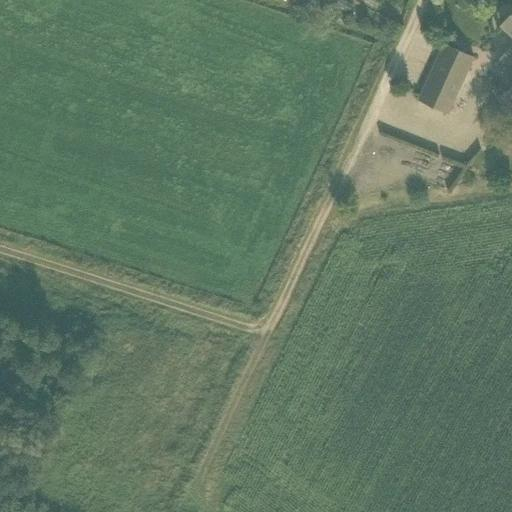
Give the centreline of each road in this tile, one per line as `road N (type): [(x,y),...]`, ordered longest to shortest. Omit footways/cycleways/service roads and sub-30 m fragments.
road 1 (track): [(267,335),(424,0)]
road 2 (track): [(267,335),(0,251)]
road 3 (track): [(187,503),(267,335)]
